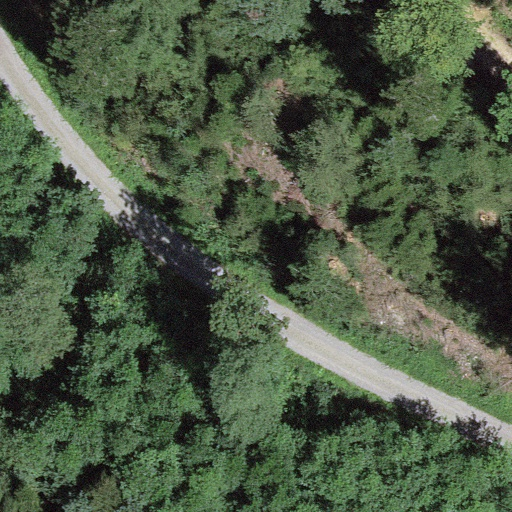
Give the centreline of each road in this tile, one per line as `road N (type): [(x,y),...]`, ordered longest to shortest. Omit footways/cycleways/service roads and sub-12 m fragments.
road 1 (track): [(126,241),(414,408),(511,449)]
road 2 (track): [(0,70),(126,241)]
